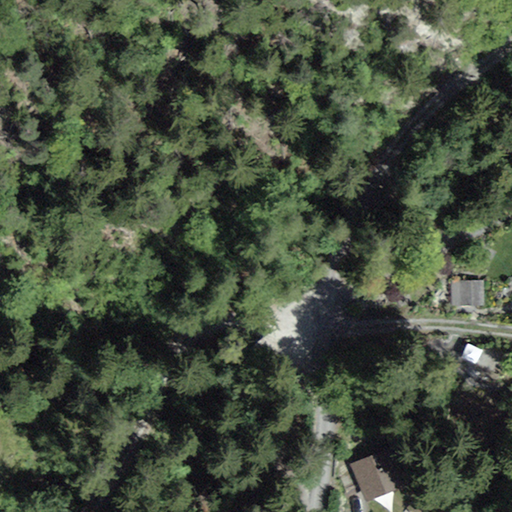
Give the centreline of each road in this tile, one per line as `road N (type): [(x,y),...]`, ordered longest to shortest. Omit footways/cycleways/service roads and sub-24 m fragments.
road 1 (track): [(328,344),(337,264),(366,195),(427,117),(511,41)]
road 2 (track): [(149,511),(230,457),(331,309)]
road 3 (residential): [(325,511),(328,344)]
